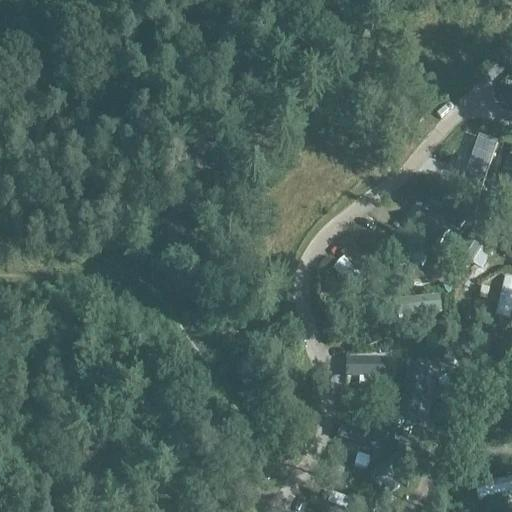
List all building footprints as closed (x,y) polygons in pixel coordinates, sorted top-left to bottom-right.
[(459,192),(476,198),(495,145),(478,139),(459,192)] [(511,187),(511,145),(511,146),(499,183),(511,187)] [(447,234),(421,216),(408,235),(434,253),(447,234)] [(468,277),(473,239),(459,237),(453,274),(468,277)] [(352,248),(342,258),(374,290),(384,280),(352,248)] [(393,288),(431,285),(431,273),(392,276),(393,288)] [(508,321),(511,304),(511,279),(503,278),(494,317),(508,321)] [(394,319),(440,314),(438,297),(392,302),(394,319)] [(389,361),(346,360),(346,379),(388,380),(389,361)] [(409,368),(398,415),(417,419),(427,372),(409,368)] [(341,438),(380,451),(384,437),(346,424),(341,438)] [(405,450),(368,476),(376,486),(412,460),(405,450)]
